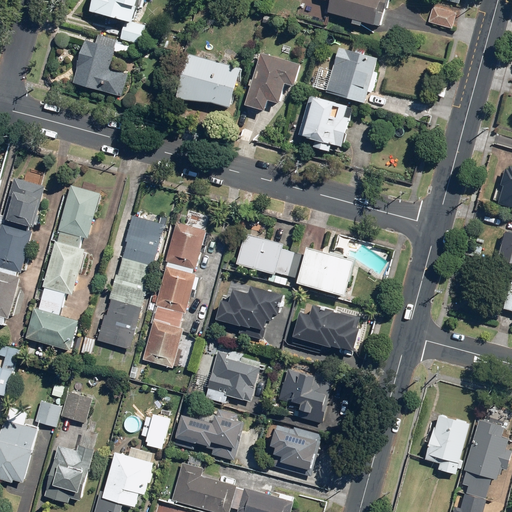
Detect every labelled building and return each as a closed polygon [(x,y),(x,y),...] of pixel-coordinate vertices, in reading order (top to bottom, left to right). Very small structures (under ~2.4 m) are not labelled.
[(94,0),(91,14),(126,24),(122,40),(142,46),(147,28),(136,25),(142,0),(94,0)] [(319,0),(320,0),(332,4),(329,15),(383,30),(390,0),(319,0)] [(435,8),(430,23),(454,30),(458,15),(435,8)] [(275,16),(263,16),(263,26),(275,27),(275,16)] [(97,45),(86,42),(74,86),(123,99),(130,75),(112,70),(120,42),(99,37),(97,45)] [(379,60),(340,49),(329,93),(367,104),(379,60)] [(302,66),(260,54),(246,106),(267,112),(270,102),(282,105),(287,86),(296,88),(302,66)] [(239,78),(177,68),(171,100),(234,110),(239,78)] [(311,97),(300,137),(316,141),(315,148),(331,153),(334,145),(344,148),(355,109),(311,97)] [(511,167),(510,167),(509,171),(507,170),(502,186),(505,186),(500,204),(511,208),(511,167)] [(46,187),(16,178),(4,218),(7,219),(5,225),(3,225),(0,234),(0,325),(4,327),(6,319),(11,320),(23,279),(18,278),(19,274),(23,275),(35,234),(31,233),(33,227),(35,227),(46,187)] [(87,251),(80,249),(83,238),(90,240),(103,194),(73,186),(59,231),(61,232),(58,243),(56,242),(43,288),(46,288),(40,310),(35,309),(27,339),(72,352),(80,322),(61,316),(67,294),(74,296),(87,251)] [(131,351),(167,225),(134,216),(99,342),(131,351)] [(167,262),(168,263),(166,271),(157,307),(158,307),(154,321),(144,361),(178,370),(183,350),(180,350),(185,329),(181,328),(185,314),(187,314),(198,275),(193,274),(194,269),(198,270),(208,231),(177,223),(167,262)] [(511,233),(507,232),(499,261),(511,264),(511,233)] [(277,276),(277,274),(300,280),(299,285),(347,298),(356,262),(308,249),(306,256),(283,250),(285,245),(246,234),(237,266),(277,276)] [(470,245),(469,256),(482,257),(482,245),(470,245)] [(216,328),(264,340),(269,322),(274,323),(276,315),(280,317),(286,295),(253,287),(251,295),(234,290),(231,303),(223,301),(216,328)] [(301,314),(293,344),(322,352),(324,345),(356,353),(362,330),(357,328),(359,320),(336,314),(336,311),(315,306),(312,317),(301,314)] [(92,356),(96,339),(85,336),(81,353),(92,356)] [(229,396),(253,403),(263,363),(242,358),(241,363),(227,359),(229,354),(219,351),(207,399),(227,404),(229,396)] [(16,368),(0,363),(0,391),(9,394),(16,368)] [(303,406),(300,417),(324,424),(327,412),(324,412),(328,397),(331,397),(336,378),(316,373),(315,376),(289,369),(281,400),(303,406)] [(114,379),(103,377),(101,387),(112,389),(114,379)] [(180,397),(167,392),(163,404),(176,409),(180,397)] [(95,399),(69,393),(63,418),(88,424),(95,399)] [(63,408),(42,402),(37,423),(58,429),(63,408)] [(188,402),(178,441),(198,447),(200,440),(216,444),(215,450),(238,456),(248,419),(239,417),(241,412),(220,406),(216,419),(201,415),(203,406),(188,402)] [(457,420),(440,415),(437,428),(434,427),(425,459),(441,463),(439,469),(457,474),(458,468),(462,469),(464,461),(461,460),(471,424),(466,423),(467,421),(458,419),(457,420)] [(0,438),(0,480),(15,484),(15,481),(26,484),(35,451),(34,451),(39,429),(5,420),(0,438)] [(505,427),(480,420),(466,470),(464,469),(460,483),(469,485),(467,493),(486,498),(492,478),(498,480),(501,469),(507,470),(511,452),(511,449),(507,448),(509,439),(503,437),(505,427)] [(279,444),(274,462),(315,473),(326,433),(297,425),(296,428),(279,423),(274,443),(279,444)] [(78,452),(59,447),(46,498),(70,504),(72,498),(82,501),(83,495),(81,494),(86,475),(89,476),(96,451),(80,447),(78,452)] [(131,456),(116,453),(106,492),(102,491),(96,511),(122,511),(125,505),(138,508),(141,495),(147,496),(156,463),(152,462),(154,454),(133,448),(131,456)] [(205,469),(184,464),(174,502),(212,511),(231,511),(238,485),(203,476),(205,469)] [(292,511),(295,501),(246,488),(239,511),(292,511)] [(483,511),(487,500),(465,494),(462,508),(456,507),(454,511),(483,511)]
